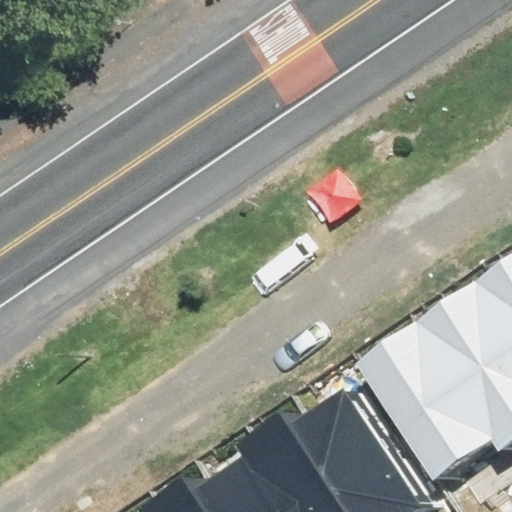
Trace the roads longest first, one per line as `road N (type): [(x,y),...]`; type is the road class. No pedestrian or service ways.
road 1 (track): [(511,155),(0,505)]
road 2 (secondary): [(368,0),(0,247)]
